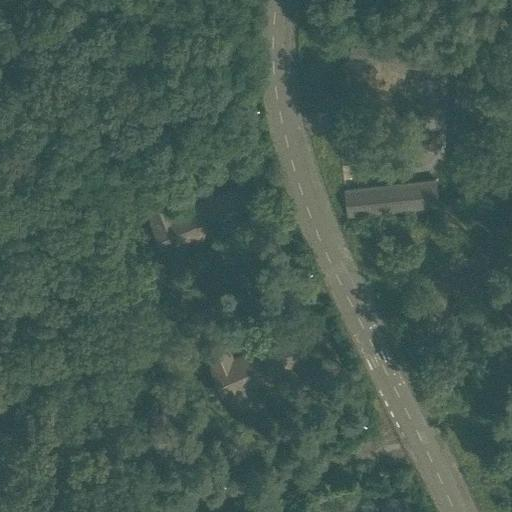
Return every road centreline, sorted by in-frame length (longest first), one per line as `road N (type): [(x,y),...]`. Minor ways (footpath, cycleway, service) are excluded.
road 1 (residential): [(416,424),(317,235),(275,93),(278,0)]
road 2 (residential): [(142,511),(416,424)]
